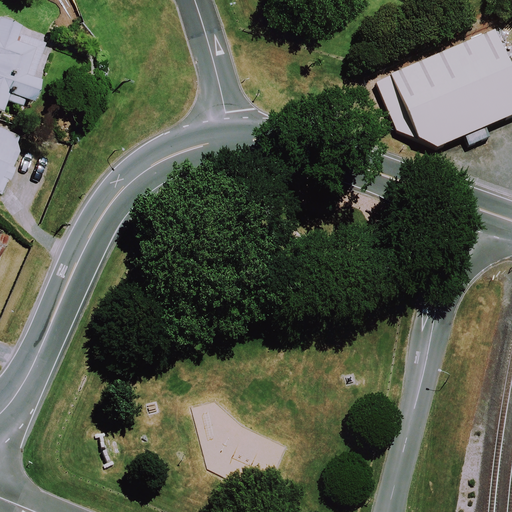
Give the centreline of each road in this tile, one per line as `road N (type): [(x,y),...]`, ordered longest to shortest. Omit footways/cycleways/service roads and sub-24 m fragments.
road 1 (unclassified): [(0,414),(120,193),(176,155),(227,142)]
road 2 (residential): [(467,207),(388,511)]
road 3 (unclassified): [(227,142),(290,145),(467,207)]
road 4 (unclassified): [(195,0),(227,142)]
